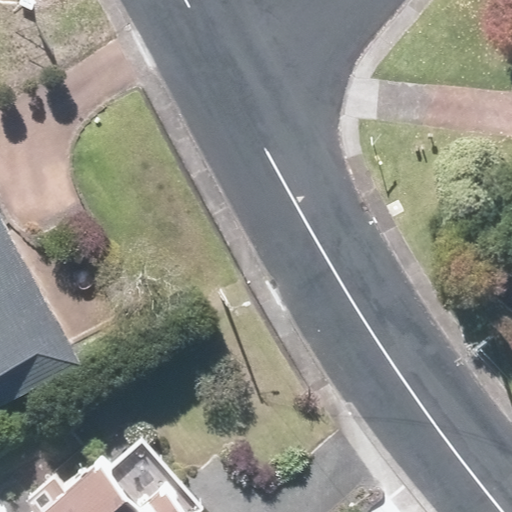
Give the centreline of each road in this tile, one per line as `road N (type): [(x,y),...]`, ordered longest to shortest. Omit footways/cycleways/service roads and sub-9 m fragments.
road 1 (residential): [(247,117),(404,381),(511,511)]
road 2 (residential): [(247,117),(348,0)]
road 3 (residential): [(184,0),(247,117)]
